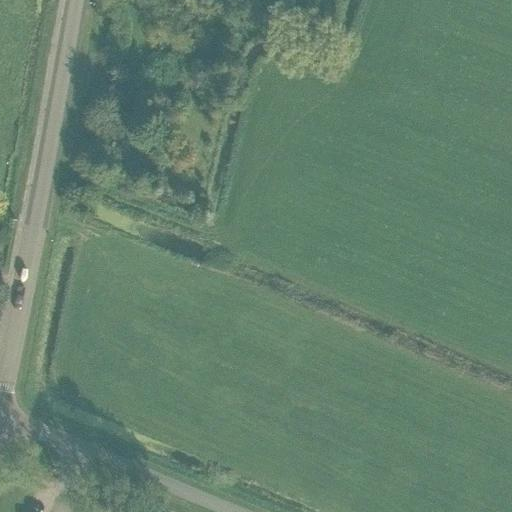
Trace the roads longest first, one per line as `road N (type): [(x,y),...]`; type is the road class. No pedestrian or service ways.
road 1 (tertiary): [(0,402),(76,0)]
road 2 (unclassified): [(0,419),(231,511)]
